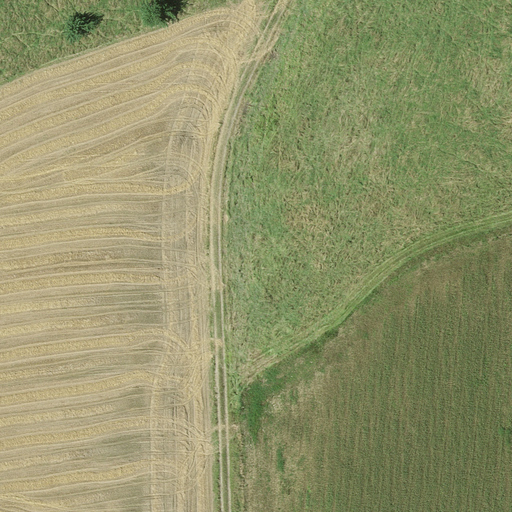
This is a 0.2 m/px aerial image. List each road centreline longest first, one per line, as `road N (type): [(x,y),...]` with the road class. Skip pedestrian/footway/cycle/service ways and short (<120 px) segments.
road 1 (track): [(229,511),(216,228),(221,182),(244,86),(286,0)]
road 2 (track): [(398,268),(467,232),(511,221)]
